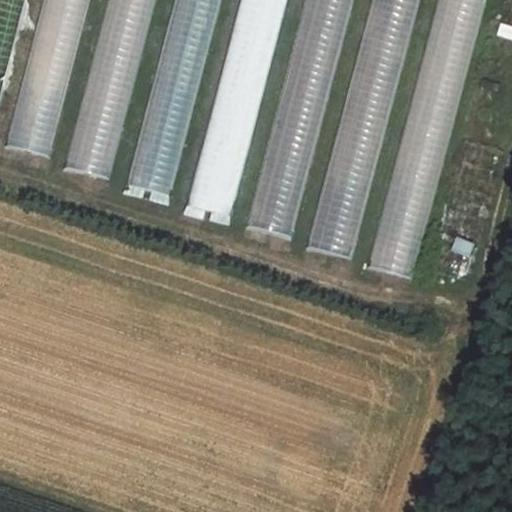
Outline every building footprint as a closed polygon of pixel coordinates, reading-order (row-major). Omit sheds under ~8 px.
[(0,0),(0,105),(24,0),(0,0)] [(44,0),(10,152),(51,161),(87,0),(44,0)] [(108,0),(67,178),(107,187),(150,0),(108,0)] [(175,0),(129,196),(170,205),(218,0),(175,0)] [(239,0),(187,216),(229,226),(283,0),(239,0)] [(369,212),(413,0),(374,0),(357,87),(348,85),(323,202),(369,212)] [(435,0),(370,278),(412,288),(479,0),(435,0)]
